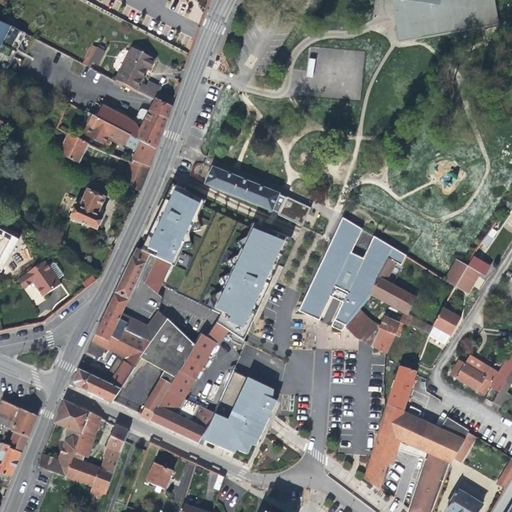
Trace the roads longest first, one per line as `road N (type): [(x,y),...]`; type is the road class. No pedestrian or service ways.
road 1 (secondary): [(227,0),(160,170),(92,305)]
road 2 (tertiary): [(315,481),(253,479),(57,386)]
road 3 (residential): [(511,253),(435,373),(437,384),(511,431)]
road 4 (secondary): [(7,511),(57,386)]
road 5 (unclassified): [(315,481),(323,351)]
